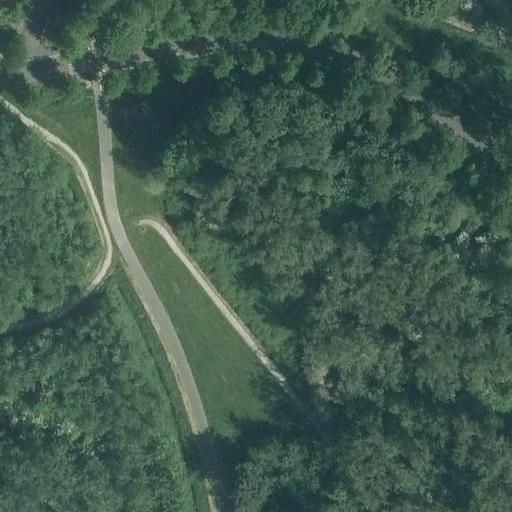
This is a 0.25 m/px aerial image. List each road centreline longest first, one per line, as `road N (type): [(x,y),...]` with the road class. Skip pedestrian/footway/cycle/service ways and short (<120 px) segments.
road 1 (tertiary): [(511,174),(431,102),(317,45),(212,39),(0,70)]
road 2 (unknown): [(382,511),(155,223),(105,230)]
road 3 (unknown): [(0,104),(71,153),(91,186),(107,243),(103,271),(85,295),(58,314),(0,329)]
